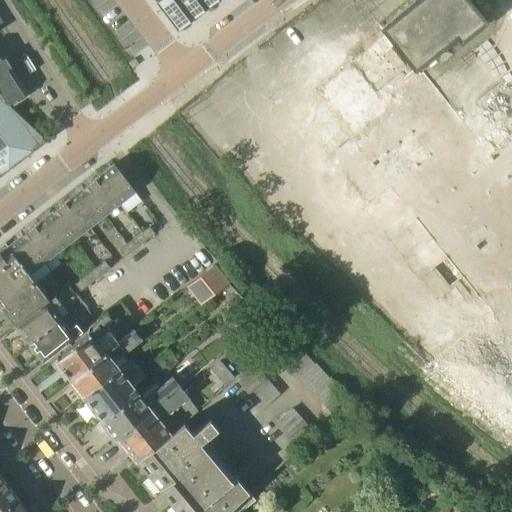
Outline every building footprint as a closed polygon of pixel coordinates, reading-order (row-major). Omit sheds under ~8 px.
[(177,30),(192,18),(178,0),(156,0),(155,1),(177,30)] [(207,7),(201,0),(178,0),(192,18),(207,7)] [(511,115),(511,117),(511,118),(511,137),(508,140),(497,127),(480,105),(461,120),(448,103),(422,71),(419,74),(415,69),(457,35),(462,41),(486,21),(468,0),(416,0),(382,28),(387,33),(353,61),(352,60),(315,90),(352,136),(327,156),(368,206),(390,187),(489,312),(428,365),(511,434),(511,115)] [(290,24),(271,38),(285,57),(304,43),(290,24)] [(0,95),(12,106),(29,95),(2,54),(0,55),(0,54),(0,95)] [(314,83),(333,71),(323,56),(304,67),(314,83)] [(11,107),(12,106),(0,95),(0,175),(46,141),(44,138),(11,107)] [(99,175),(120,202),(135,190),(114,163),(99,175)] [(106,213),(120,202),(99,175),(84,187),(106,213)] [(88,226),(106,213),(84,187),(66,200),(88,226)] [(72,239),(88,226),(66,200),(51,212),(72,239)] [(57,251),(72,239),(51,212),(36,224),(57,251)] [(41,263),(57,251),(36,224),(20,236),(41,263)] [(139,233),(144,241),(154,233),(149,226),(139,233)] [(134,248),(144,241),(139,233),(129,241),(134,248)] [(29,273),(41,263),(20,236),(7,247),(8,248),(29,273)] [(124,256),(134,248),(129,241),(119,248),(124,256)] [(40,287),(29,273),(8,248),(1,254),(0,252),(0,296),(5,304),(2,306),(16,325),(54,294),(55,293),(47,282),(40,287)] [(94,268),(99,275),(109,267),(104,260),(94,268)] [(229,283),(214,265),(187,286),(202,304),(229,283)] [(89,283),(99,275),(94,268),(84,276),(89,283)] [(79,290),(89,283),(84,276),(74,283),(79,290)] [(68,312),(54,294),(16,325),(21,332),(20,336),(25,342),(29,342),(68,312)] [(68,312),(29,342),(30,343),(29,348),(33,353),(37,353),(44,361),(82,331),(68,312)] [(70,380),(125,337),(106,312),(90,325),(94,331),(57,358),(71,378),(69,379),(70,380)] [(83,397),(84,395),(118,369),(112,361),(117,357),(118,359),(142,340),(134,330),(125,337),(70,380),(83,397)] [(276,357),(293,342),(285,334),(269,349),(276,357)] [(283,365),(284,364),(300,350),(293,342),(276,357),(283,365)] [(300,350),(284,364),(291,372),(307,358),(300,350)] [(298,379),(299,378),(314,365),(307,358),(291,372),(298,379)] [(103,419),(136,393),(132,388),(145,378),(130,360),(118,369),(84,395),(103,419)] [(306,386),(321,372),(314,364),(314,365),(299,378),(306,386)] [(235,379),(242,386),(258,372),(251,365),(235,379)] [(264,380),(258,372),(242,386),(248,394),(264,380)] [(313,393),(314,392),(328,380),(321,372),(306,386),(313,393)] [(114,438),(116,437),(180,385),(173,377),(149,396),(149,397),(145,401),(138,392),(136,393),(103,419),(101,421),(114,438)] [(321,399),(337,386),(330,378),(328,380),(314,392),(321,399)] [(248,394),(255,402),(271,388),(264,380),(248,394)] [(190,399),(189,398),(190,397),(180,385),(116,437),(127,449),(190,399)] [(321,399),(328,407),(343,393),(337,386),(321,399)] [(278,396),(271,388),(255,402),(262,410),(278,396)] [(350,401),(343,393),(328,407),(335,415),(350,401)] [(184,424),(184,423),(199,410),(190,399),(127,449),(136,461),(137,460),(184,424)] [(274,424),(282,432),(298,418),(290,409),(274,424)] [(218,465),(209,454),(199,442),(217,428),(209,418),(191,433),(184,424),(137,460),(160,488),(160,489),(163,492),(172,503),(179,511),(226,511),(248,492),(234,475),(230,479),(218,465)] [(282,432),(290,440),(306,426),(298,418),(282,432)] [(313,434),(306,426),(290,440),(297,449),(313,434)] [(0,511),(17,497),(0,474),(0,511)] [(246,511),(243,508),(255,499),(249,492),(248,492),(226,511),(246,511)] [(471,511),(473,511),(461,496),(444,509),(445,511),(471,511)] [(29,511),(17,497),(0,511),(29,511)]
